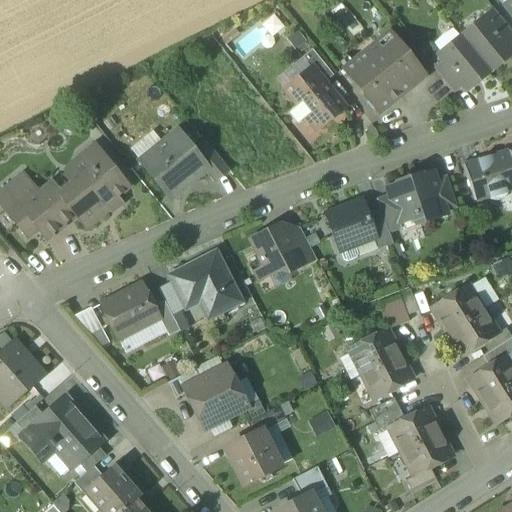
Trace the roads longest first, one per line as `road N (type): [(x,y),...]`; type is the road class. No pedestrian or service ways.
road 1 (residential): [(28,304),(212,221),(511,118)]
road 2 (residential): [(28,304),(207,511)]
road 3 (residential): [(493,486),(412,332)]
